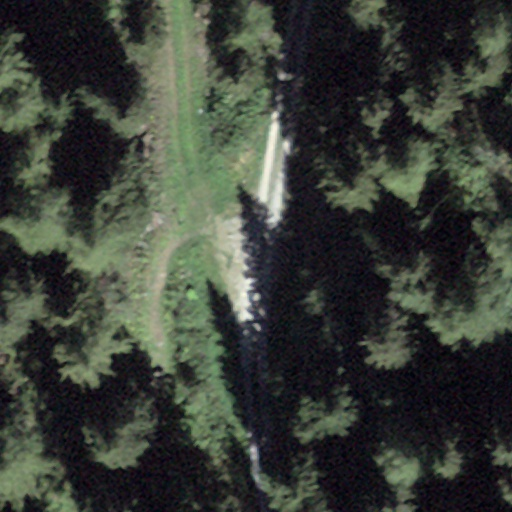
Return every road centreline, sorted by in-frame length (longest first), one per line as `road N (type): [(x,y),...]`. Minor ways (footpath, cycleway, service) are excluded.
road 1 (track): [(244,305),(281,125),(294,0)]
road 2 (track): [(126,511),(170,353),(244,305)]
road 3 (track): [(260,244),(203,0)]
road 4 (track): [(256,511),(244,305)]
